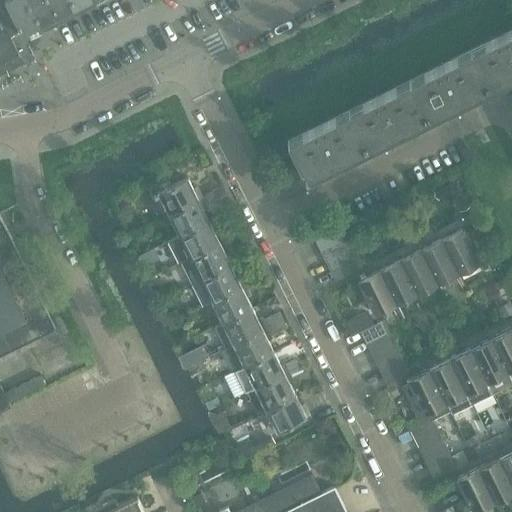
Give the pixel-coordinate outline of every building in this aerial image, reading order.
[(11,38),(19,34),(87,0),(0,0),(0,65),(20,56),(11,38)] [(511,76),(511,28),(470,49),(490,88),(511,76)] [(429,118),(490,88),(470,49),(409,79),(429,118)] [(429,118),(409,79),(348,110),(368,148),(429,118)] [(307,179),(368,148),(348,110),(287,140),(307,179)] [(203,197),(199,190),(195,192),(188,177),(171,186),(169,182),(160,187),(162,190),(158,192),(169,214),(203,197)] [(470,207),(457,181),(431,192),(439,200),(451,195),(460,212),(470,207)] [(209,221),(202,206),(206,204),(203,197),(169,214),(179,236),(209,221)] [(0,355),(56,328),(1,215),(0,213),(0,355)] [(224,240),(221,233),(216,235),(209,221),(179,236),(190,257),(224,240)] [(318,242),(340,231),(335,221),(313,232),(318,242)] [(480,262),(463,228),(441,239),(458,273),(480,262)] [(323,252),(345,241),(340,231),(318,242),(323,252)] [(458,273),(441,239),(421,249),(438,283),(458,273)] [(231,264),(224,250),(228,248),(224,240),(190,257),(181,262),(192,283),(231,264)] [(328,261),(350,250),(345,241),(323,252),(328,261)] [(438,283),(421,249),(400,260),(417,293),(433,285),(438,294),(442,291),(438,283)] [(333,271),(355,260),(350,250),(328,261),(333,271)] [(338,281),(360,270),(355,260),(333,271),(338,281)] [(417,293),(400,260),(380,270),(397,303),(417,293)] [(192,283),(203,305),(211,301),(245,284),(242,277),(238,279),(231,264),(192,283)] [(397,303),(380,270),(359,280),(376,314),(392,306),(399,319),(404,317),(397,303)] [(252,308),(245,293),(249,291),(245,284),(211,301),(222,323),(252,308)] [(511,307),(510,303),(499,308),(503,318),(511,314),(511,307)] [(225,348),(233,344),(267,327),(264,320),(259,322),(252,308),(222,323),(214,326),(225,348)] [(277,314),(264,320),(267,327),(280,321),(277,314)] [(367,340),(389,330),(384,320),(362,330),(367,340)] [(280,321),(267,327),(271,334),(284,328),(280,321)] [(511,326),(491,337),(508,372),(511,369),(511,326)] [(274,351),(266,336),(271,334),(267,327),(233,344),(234,347),(225,351),(235,370),(274,351)] [(372,350),(394,340),(389,330),(367,340),(372,350)] [(508,372),(491,337),(470,348),(487,382),(508,372)] [(377,360),(398,349),(394,340),(372,350),(377,360)] [(183,355),(179,357),(184,368),(189,366),(208,357),(208,356),(202,345),(183,355)] [(487,382),(470,348),(450,358),(473,404),(493,394),(487,382)] [(382,370),(403,359),(398,349),(377,360),(382,370)] [(247,391),(288,370),(285,363),(281,365),(274,351),(235,370),(246,392),(247,391)] [(473,404),(450,358),(428,368),(446,403),(449,409),(452,415),(473,404)] [(295,359),(285,363),(288,370),(298,366),(295,359)] [(386,380),(408,369),(403,359),(382,370),(386,380)] [(446,403),(428,368),(408,379),(409,382),(401,386),(412,408),(420,424),(449,409),(446,403)] [(295,394),(288,380),(292,378),(288,370),(247,391),(250,397),(250,399),(253,405),(254,406),(258,413),(265,409),(295,394)] [(0,386),(0,410),(1,413),(2,412),(3,412),(12,407),(9,403),(10,402),(46,384),(41,374),(4,392),(1,386),(0,386)] [(310,415),(306,406),(302,408),(295,394),(265,409),(276,432),(281,429),(283,433),(291,429),(290,425),(310,415)] [(218,398),(206,403),(209,409),(209,410),(221,404),(218,398)] [(216,424),(214,425),(218,433),(220,432),(230,427),(230,426),(227,419),(216,424)] [(417,440),(438,429),(433,419),(412,430),(417,440)] [(443,439),(438,429),(417,440),(421,449),(443,439)] [(504,432),(490,439),(495,449),(509,442),(504,432)] [(426,459),(448,449),(443,439),(421,449),(426,459)] [(495,449),(490,439),(474,447),(480,457),(495,449)] [(252,440),(238,446),(244,458),(258,451),(252,440)] [(452,456),(448,449),(426,459),(431,469),(453,459),(452,456)] [(511,450),(501,456),(511,478),(511,450)] [(463,451),(452,456),(453,459),(458,468),(469,463),(463,451)] [(511,492),(511,478),(501,456),(478,467),(495,501),(511,492)] [(436,479),(458,468),(453,459),(431,469),(436,479)] [(495,501),(478,467),(457,478),(474,511),(495,501)] [(346,511),(334,487),(321,494),(311,473),(232,511),(228,511),(227,508),(217,511),(346,511)] [(145,511),(137,495),(119,504),(116,498),(94,508),(96,511),(145,511)]
